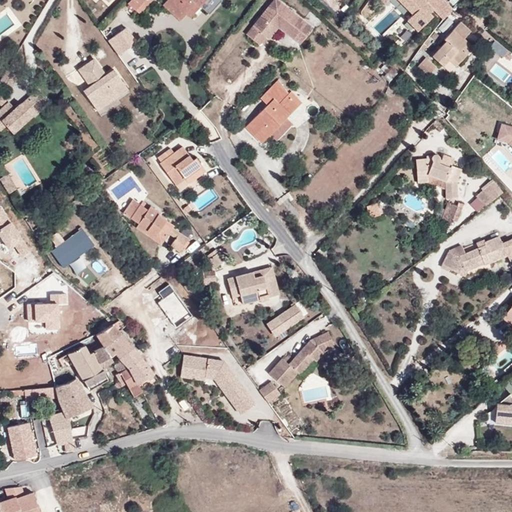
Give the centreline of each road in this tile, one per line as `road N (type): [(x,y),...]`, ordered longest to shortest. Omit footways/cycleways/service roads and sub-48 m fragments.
road 1 (residential): [(432,457),(335,304),(219,157)]
road 2 (unclassified): [(432,457),(221,429),(174,431),(87,454)]
